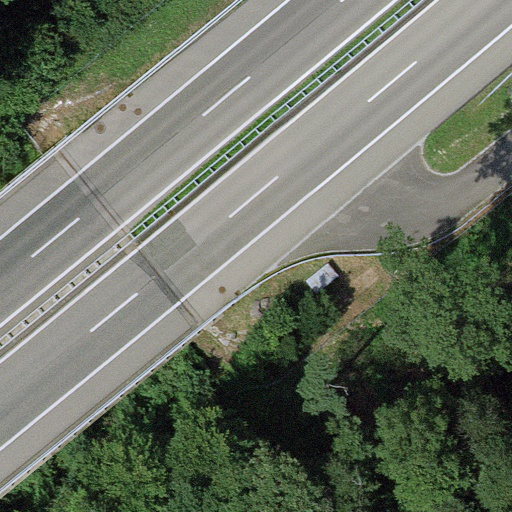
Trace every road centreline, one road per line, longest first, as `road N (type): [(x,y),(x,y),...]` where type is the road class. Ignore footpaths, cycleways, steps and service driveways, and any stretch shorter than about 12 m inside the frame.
road 1 (motorway): [(0,408),(492,0)]
road 2 (motorway): [(344,0),(0,285)]
